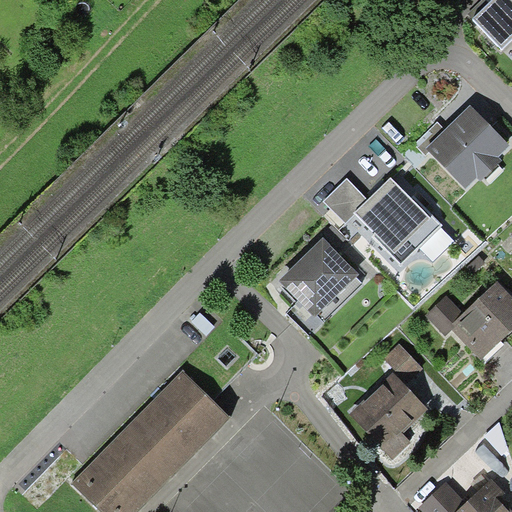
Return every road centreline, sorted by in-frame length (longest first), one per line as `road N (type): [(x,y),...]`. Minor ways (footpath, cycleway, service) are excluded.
road 1 (residential): [(511,103),(453,53),(420,63),(1,476)]
road 2 (residential): [(511,396),(384,509)]
